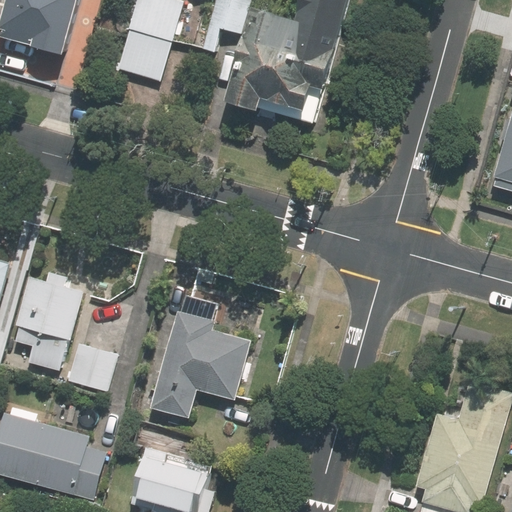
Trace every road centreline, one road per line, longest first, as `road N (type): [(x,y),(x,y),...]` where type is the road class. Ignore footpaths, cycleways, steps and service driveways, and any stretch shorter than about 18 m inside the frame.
road 1 (residential): [(387,248),(0,140)]
road 2 (residential): [(313,511),(387,248)]
road 3 (residential): [(387,248),(458,0)]
road 4 (residential): [(511,283),(387,248)]
